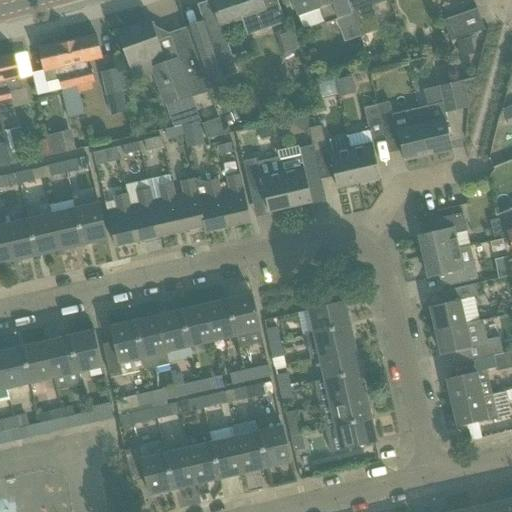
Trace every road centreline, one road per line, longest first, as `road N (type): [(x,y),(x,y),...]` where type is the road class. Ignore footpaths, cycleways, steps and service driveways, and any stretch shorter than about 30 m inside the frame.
road 1 (residential): [(0,311),(318,235),(361,243)]
road 2 (residential): [(432,476),(386,274),(361,243)]
road 3 (residential): [(275,511),(432,476)]
